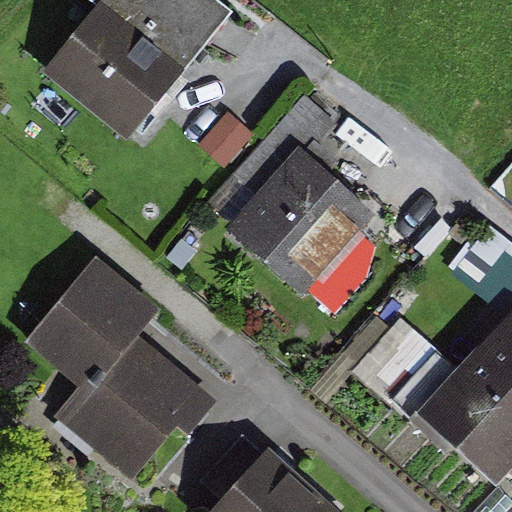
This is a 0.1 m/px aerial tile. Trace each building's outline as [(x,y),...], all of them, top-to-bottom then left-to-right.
[(246,16),(225,0),(110,0),(52,76),(144,147),(246,16)] [(389,220),(312,152),(239,234),(315,302),(389,220)] [(510,305),(511,300),(511,242),(507,240),(480,289),(510,305)] [(175,315),(107,260),(37,347),(91,391),(66,422),(144,485),(188,431),(198,439),(227,403),(152,342),(175,315)] [(511,490),(511,333),(431,421),(510,493),(511,490)] [(345,511),(281,454),(228,511),(345,511)]
